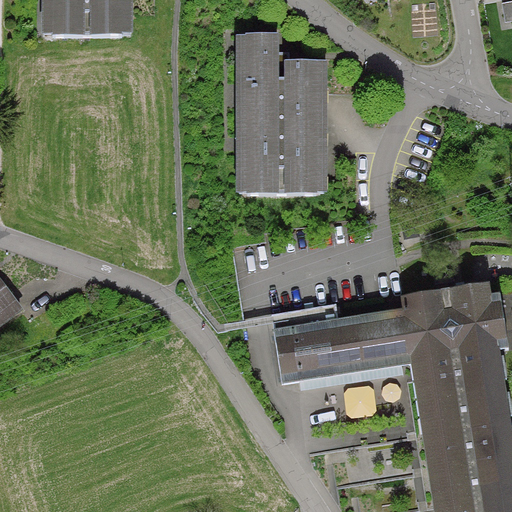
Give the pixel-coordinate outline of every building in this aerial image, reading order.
[(40,0),(41,23),(50,23),(50,39),(119,39),(119,23),(128,23),(128,0),(40,0)] [(511,1),(503,4),(507,22),(511,21),(511,1)] [(285,59),(285,34),(235,35),(237,191),(329,189),(327,58),(285,59)] [(500,351),(511,349),(501,292),(491,294),(489,280),(401,295),(404,308),(338,319),(335,305),(272,315),(273,319),(283,384),(413,365),(435,511),(511,511),(511,429),(511,430),(509,416),(511,415),(511,410),(509,393),(506,393),(504,380),(507,379),(504,356),(501,357),(500,351)] [(0,322),(17,310),(0,286),(0,322)] [(380,388),(351,389),(352,419),(381,418),(380,388)]
